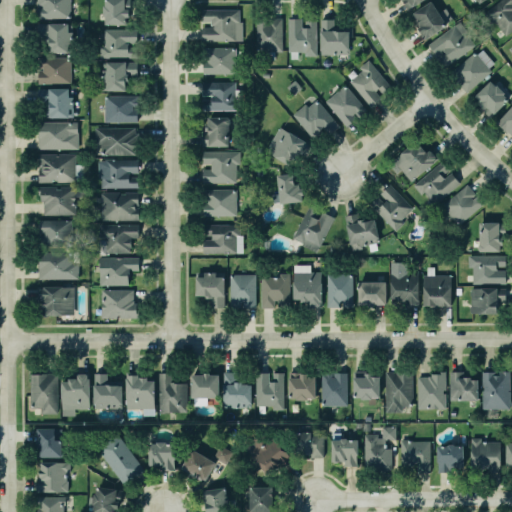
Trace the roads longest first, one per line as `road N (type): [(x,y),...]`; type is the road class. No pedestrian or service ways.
road 1 (residential): [(6,511),(5,0)]
road 2 (residential): [(7,339),(511,335)]
road 3 (residential): [(177,336),(175,0)]
road 4 (residential): [(369,0),(424,82),(511,170)]
road 5 (residential): [(317,500),(511,497)]
road 6 (residential): [(435,95),(339,174)]
